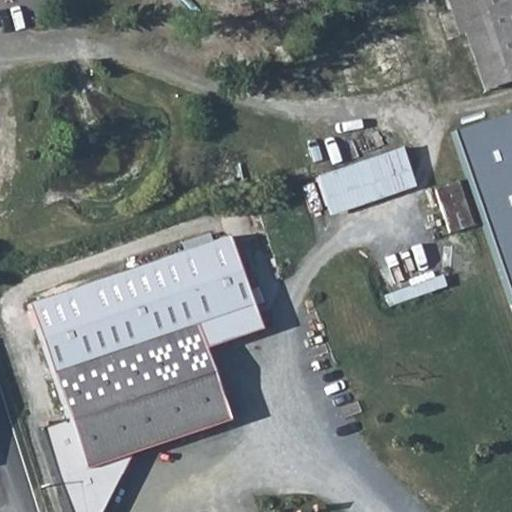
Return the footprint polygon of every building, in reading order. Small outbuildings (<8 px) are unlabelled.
[(511,78),(511,0),(445,0),(448,9),(465,3),(474,28),(468,30),(486,87),(511,78)] [(465,3),(448,9),(457,34),(468,30),(474,28),(465,3)] [(511,113),(454,134),(511,304),(511,113)] [(402,151),(316,178),(329,217),(417,189),(402,151)] [(438,191),(452,226),(467,220),(454,185),(438,191)] [(84,468),(228,420),(204,348),(260,329),(222,215),(22,282),(84,468)] [(438,391),(479,410),(491,384),(450,365),(438,391)]
